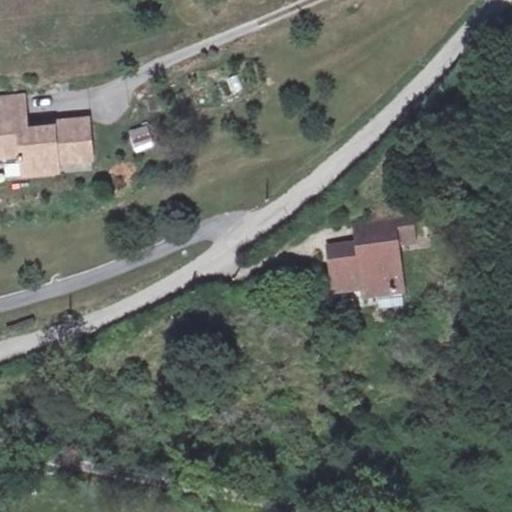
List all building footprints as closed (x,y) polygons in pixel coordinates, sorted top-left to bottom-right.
[(0,103),(0,125),(30,120),(28,101),(0,103)] [(31,135),(30,120),(0,125),(0,147),(1,152),(28,150),(30,165),(31,180),(64,173),(63,165),(97,160),(93,122),(56,126),(56,132),(31,135)] [(145,126),(126,133),(135,154),(154,147),(145,126)] [(3,169),(30,165),(28,150),(1,152),(3,169)] [(373,283),(376,295),(403,290),(396,242),(410,239),(408,222),(372,227),(374,244),(358,246),(330,251),(336,290),(366,284),(373,283)] [(356,230),(358,246),(374,244),(372,227),(356,230)] [(368,297),(376,295),(373,283),(366,284),(368,297)]
